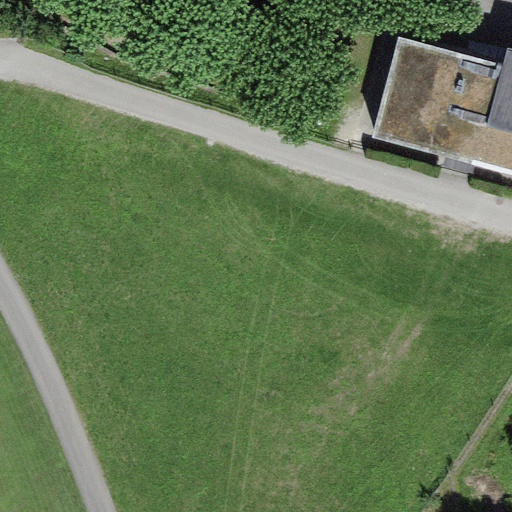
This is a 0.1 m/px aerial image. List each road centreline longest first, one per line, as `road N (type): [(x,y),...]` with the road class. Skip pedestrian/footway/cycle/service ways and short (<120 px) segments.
road 1 (track): [(0,57),(511,218)]
road 2 (unclassified): [(107,511),(26,314),(0,272)]
